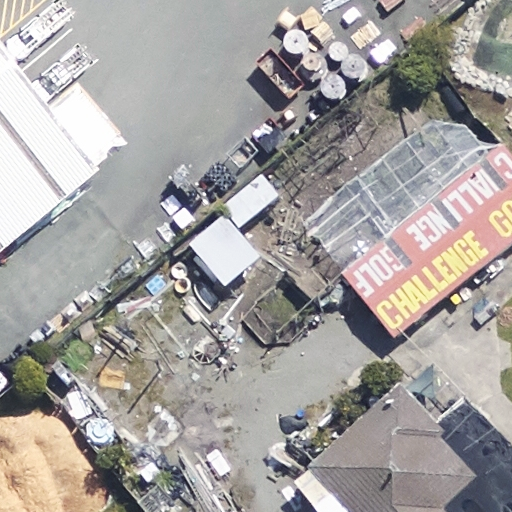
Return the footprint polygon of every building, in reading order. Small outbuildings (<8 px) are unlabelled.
[(0,261),(69,204),(0,120),(0,261)] [(511,246),(511,158),(506,150),(349,276),(398,337),(511,246)] [(286,210),(269,189),(195,247),(228,290),(267,259),(251,238),(286,210)] [(464,511),(474,504),(404,419),(317,490),(335,511),(464,511)] [(120,511),(67,447),(0,501),(0,511),(120,511)]
